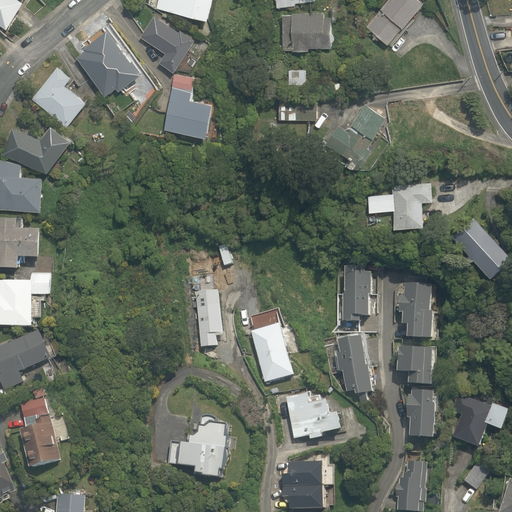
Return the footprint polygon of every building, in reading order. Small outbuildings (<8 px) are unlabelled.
[(22,0),(0,0),(0,23),(14,32),(32,8),(22,0)] [(223,0),(153,0),(151,8),(216,26),(223,0)] [(309,0),(275,0),(277,10),(310,6),(309,0)] [(427,7),(419,0),(392,0),(367,27),(389,48),(427,7)] [(179,75),(203,41),(191,32),(188,37),(160,17),(145,39),(169,56),(164,64),(179,75)] [(285,18),(286,56),(316,55),(316,51),(337,50),(336,17),(285,18)] [(143,68),(125,43),(110,54),(103,44),(82,59),(112,101),(133,86),(128,79),(143,68)] [(73,89),(78,82),(62,68),(35,99),(73,132),(94,107),(73,89)] [(311,70),(294,71),(295,89),(312,88),(311,70)] [(199,108),(202,82),(178,79),(171,136),(229,143),(232,112),(199,108)] [(321,102),(280,99),(279,120),(319,123),(321,102)] [(345,125),(333,143),(368,165),(395,122),(370,107),(355,131),(345,125)] [(60,130),(46,142),(18,130),(7,157),(56,177),(80,144),(60,130)] [(27,169),(5,162),(3,213),(52,215),(53,182),(26,181),(27,169)] [(406,238),(435,231),(430,207),(440,205),(434,178),(395,187),(396,191),(375,196),(381,219),(401,215),(406,238)] [(51,263),(52,233),(28,232),(28,222),(3,220),(1,270),(26,272),(26,262),(51,263)] [(511,255),(482,226),(458,250),(481,273),(484,270),(506,292),(511,285),(511,255)] [(378,321),(378,275),(364,275),(364,267),(347,267),(347,327),(364,327),(364,321),(378,321)] [(59,297),(59,276),(36,276),(35,285),(0,283),(0,327),(39,329),(40,297),(59,297)] [(230,335),(229,308),(219,308),(218,287),(192,288),(195,350),(220,349),(220,335),(230,335)] [(416,348),(445,348),(445,316),(440,316),(440,291),(404,291),(404,313),(409,313),(409,330),(416,330),(416,348)] [(289,326),(258,333),(269,385),(300,378),(289,326)] [(26,374),(57,363),(47,334),(0,349),(0,367),(8,389),(29,382),(26,374)] [(342,357),(343,376),(350,376),(351,395),(363,395),(364,401),(378,400),(374,341),(348,343),(349,357),(342,357)] [(408,352),(405,379),(417,380),(416,389),(441,393),(445,357),(408,352)] [(318,446),(334,444),(333,439),(352,437),(350,420),(339,422),(336,405),(322,407),(320,393),(292,397),(299,444),(317,442),(318,446)] [(495,410),(461,396),(454,414),(468,420),(459,440),(487,452),(496,432),(511,439),(511,435),(511,412),(496,406),(495,410)] [(51,398),(25,405),(32,428),(24,430),(37,478),(69,470),(51,398)] [(448,401),(422,399),(421,403),(415,403),(413,426),(420,426),(419,446),(445,447),(448,401)] [(232,485),(242,432),(225,429),(227,420),(210,417),(206,435),(191,432),(189,442),(172,439),(167,463),(185,466),(184,470),(205,474),(204,480),(232,485)] [(0,504),(18,497),(0,451),(0,504)] [(301,511),(300,511),(331,511),(334,469),(287,466),(284,509),(301,511)] [(426,511),(431,469),(412,467),(411,478),(405,477),(401,511),(426,511)] [(493,473),(486,467),(480,474),(475,469),(466,479),(478,490),(493,473)] [(93,511),(94,499),(63,497),(62,511),(93,511)]
